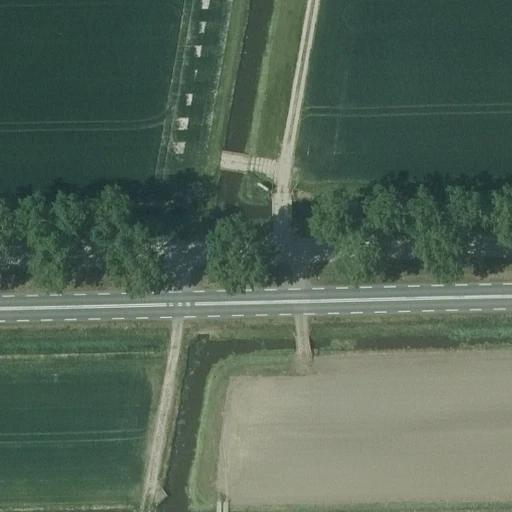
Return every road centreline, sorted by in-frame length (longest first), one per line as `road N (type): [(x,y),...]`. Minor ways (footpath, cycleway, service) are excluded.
road 1 (secondary): [(511,297),(0,309)]
road 2 (unclassified): [(0,259),(511,247)]
road 3 (track): [(219,159),(283,173),(312,0)]
